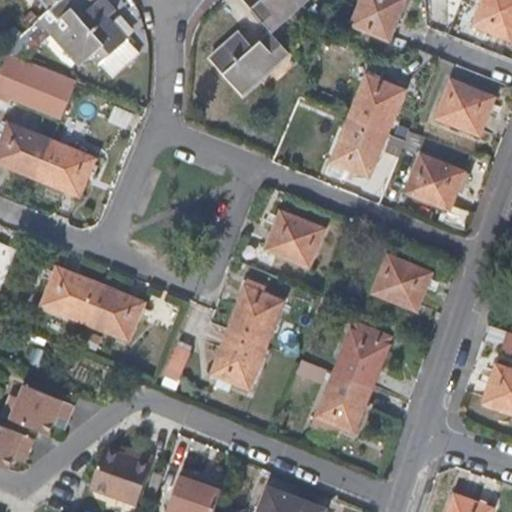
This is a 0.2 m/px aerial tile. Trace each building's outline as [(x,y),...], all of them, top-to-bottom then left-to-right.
[(58,0),(49,8),(38,19),(80,64),(96,50),(103,59),(127,38),(96,3),(81,17),(73,8),(65,0),(58,0)] [(42,0),(49,8),(58,0),(42,0)] [(92,0),(65,0),(73,8),(81,17),(96,3),(92,0)] [(252,15),(271,36),(311,0),(268,0),(269,0),(252,15)] [(364,0),(353,26),(390,41),(406,0),(364,0)] [(511,0),(483,0),(474,24),(511,39),(511,37),(511,0)] [(31,49),(33,33),(9,30),(7,47),(31,49)] [(244,98),(290,57),(272,37),(253,54),(239,38),(212,62),(244,98)] [(0,100),(63,125),(79,83),(8,56),(0,76),(0,100)] [(369,76),(352,120),(387,135),(405,91),(369,76)] [(453,80),(438,118),(481,136),(496,98),(453,80)] [(127,131),(133,115),(115,109),(109,124),(127,131)] [(387,135),(352,120),(331,173),(346,179),(350,169),(370,178),(387,135)] [(0,146),(0,162),(37,178),(53,141),(9,123),(0,146)] [(53,141),(37,178),(80,196),(95,159),(53,141)] [(465,172),(422,156),(408,193),(451,210),(465,172)] [(282,210),(267,248),(311,267),(326,229),(282,210)] [(389,256),(375,292),(417,310),(432,274),(389,256)] [(41,305),(85,323),(101,285),(57,267),(41,305)] [(101,285),(85,323),(128,341),(144,303),(101,285)] [(232,330),(267,345),(285,302),(251,287),(232,330)] [(337,374),(373,389),(391,347),(389,346),(392,339),(358,324),(337,374)] [(248,387),(267,345),(232,330),(214,373),(219,375),(216,385),(230,390),(233,382),(248,387)] [(176,342),(164,371),(170,374),(180,379),(194,350),(176,342)] [(296,374),(321,379),(324,363),(299,358),(296,374)] [(511,368),(498,364),(484,403),(511,412),(511,368)] [(180,379),(170,374),(167,383),(176,387),(180,379)] [(355,433),(373,389),(337,374),(315,427),(335,436),(338,426),(355,433)] [(0,411),(0,414),(47,435),(55,415),(68,420),(73,406),(24,385),(18,399),(7,395),(0,411)] [(0,464),(6,467),(12,449),(25,454),(30,438),(0,425),(0,464)] [(123,456),(102,448),(87,488),(134,506),(151,459),(125,448),(123,456)] [(214,511),(221,494),(194,483),(195,479),(179,472),(165,511),(214,511)] [(258,511),(323,511),(325,508),(268,487),(258,511)] [(457,491),(449,511),(490,511),(493,504),(457,491)]
